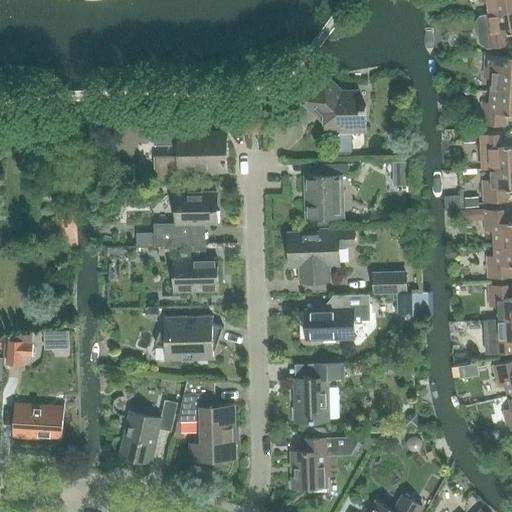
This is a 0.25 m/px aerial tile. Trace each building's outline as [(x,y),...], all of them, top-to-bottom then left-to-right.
[(488,1),(490,13),(511,9),(511,0),(480,0),(481,2),(488,1)] [(511,9),(490,13),(480,15),(476,20),(479,43),(487,48),(511,44),(510,32),(511,31),(511,9)] [(493,78),(492,90),(511,91),(511,69),(510,69),(511,57),(487,55),(485,77),(493,78)] [(325,75),(302,100),(313,110),(319,104),(325,110),(326,134),(336,134),(336,151),(354,151),(353,128),(368,128),(367,105),(359,106),(359,100),(358,96),(354,93),(350,92),(343,92),(325,75)] [(511,91),(492,90),(492,102),(484,102),(482,123),(506,125),(507,112),(511,112),(511,91)] [(180,154),(155,155),(155,182),(181,182),(181,172),(228,170),(227,142),(224,142),(223,131),(187,132),(187,121),(155,121),(155,144),(180,144),(180,154)] [(491,167),(511,166),(511,144),(506,145),(506,132),(482,133),(483,155),(491,155),(491,167)] [(308,175),(309,217),(343,216),(342,176),(350,175),(350,163),(325,163),(325,175),(308,175)] [(511,166),(491,167),(492,179),(484,180),(485,202),(509,200),(509,188),(511,187),(511,166)] [(154,233),(143,233),(143,246),(181,246),(181,245),(193,244),(192,224),(217,223),(217,222),(220,222),(220,211),(216,211),(216,207),(218,207),(217,191),(202,191),(191,191),(191,192),(177,192),(178,222),(154,223),(154,233)] [(495,230),(496,243),(511,241),(511,220),(510,220),(510,208),(486,209),(487,231),(495,230)] [(330,264),(340,263),(339,244),(355,244),(354,228),(323,229),(323,231),(291,232),(292,265),(302,264),(302,280),(330,279),(330,264)] [(511,241),(496,243),(496,255),(488,255),(490,277),(511,275),(511,241)] [(181,258),(175,258),(175,290),(219,289),(218,257),(207,257),(207,244),(193,244),(181,245),(181,246),(181,258)] [(375,273),(375,291),(407,290),(407,272),(375,273)] [(499,306),(500,318),(511,317),(511,283),(490,284),(491,306),(499,306)] [(399,312),(413,312),(413,292),(399,292),(399,312)] [(355,338),(354,320),(372,320),(371,313),(371,293),(334,294),(334,307),(307,308),(308,339),(324,339),(325,341),(337,341),(336,338),(355,338)] [(166,324),(164,323),(157,343),(166,347),(166,360),(214,359),(214,342),(218,344),(224,326),(214,323),(214,315),(166,316),(166,324)] [(494,353),(511,351),(511,317),(500,318),(501,330),(493,331),(494,353)] [(33,355),(34,343),(24,342),(24,340),(10,339),(8,363),(22,364),(23,355),(33,355)] [(507,384),(510,396),(511,395),(511,360),(495,364),(499,385),(507,384)] [(346,362),(312,363),(312,377),(295,378),(297,421),(330,420),(329,378),(346,377),(346,362)] [(215,382),(188,379),(174,439),(185,438),(184,422),(201,421),(202,441),(189,442),(189,461),(203,460),(203,461),(236,459),(235,439),(238,439),(238,428),(235,428),(234,404),(216,405),(215,382)] [(179,402),(166,399),(162,418),(131,411),(121,454),(152,461),(160,427),(172,430),(179,402)] [(41,437),(41,435),(63,437),(66,406),(16,403),(14,435),(41,437)] [(497,440),(504,438),(502,429),(494,431),(497,440)] [(306,449),(292,450),(293,466),(296,466),(296,488),(328,487),(328,476),(336,476),(336,454),(352,454),(362,436),(335,436),(306,437),(306,449)] [(419,511),(423,505),(404,495),(396,510),(377,500),(370,511),(419,511)]
